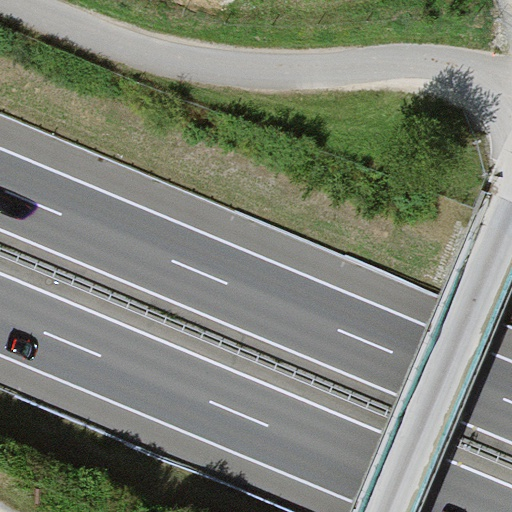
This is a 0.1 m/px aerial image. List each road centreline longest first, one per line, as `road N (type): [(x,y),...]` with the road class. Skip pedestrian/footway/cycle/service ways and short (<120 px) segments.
road 1 (motorway): [(511,406),(0,198)]
road 2 (motorway): [(0,324),(481,511)]
road 3 (track): [(511,92),(387,71),(215,73),(37,0)]
road 4 (track): [(386,511),(511,213)]
